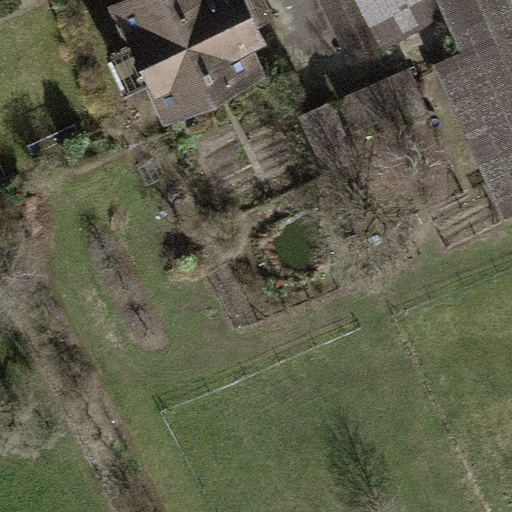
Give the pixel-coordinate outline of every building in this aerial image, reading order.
[(123,0),(171,101),(252,63),(240,35),(257,26),(245,0),(123,0)] [(431,0),(365,0),(384,40),(438,15),(431,0)] [(506,204),(511,200),(511,24),(501,0),(447,0),(471,52),(443,64),(506,204)] [(424,109),(407,69),(346,95),(357,122),(396,106),(401,119),(424,109)] [(302,114),(325,169),(355,157),(332,102),(302,114)]
